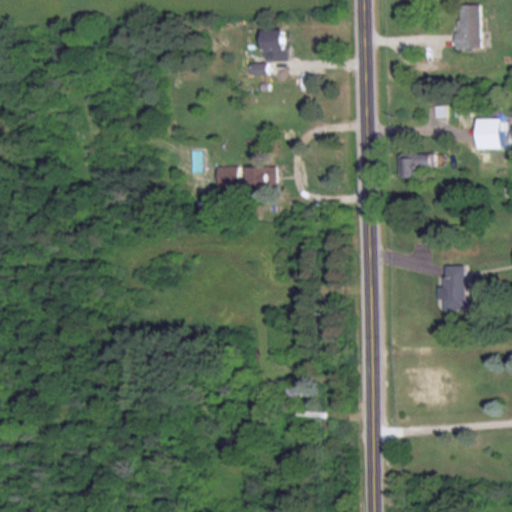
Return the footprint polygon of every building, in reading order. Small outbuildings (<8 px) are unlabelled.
[(483,47),(483,4),(460,3),(459,47),(483,47)] [(265,29),(265,60),(289,60),(289,29),(265,29)] [(457,100),(457,115),(471,115),(471,100),(457,100)] [(404,176),(421,176),(421,166),(442,166),(442,153),(404,153),(404,176)] [(240,185),(240,165),(218,165),(218,185),(240,185)] [(249,165),(249,185),(277,185),(277,165),(249,165)] [(446,264),(446,309),(468,309),(468,264),(446,264)] [(314,404),(314,387),(291,387),(291,404),(314,404)]
